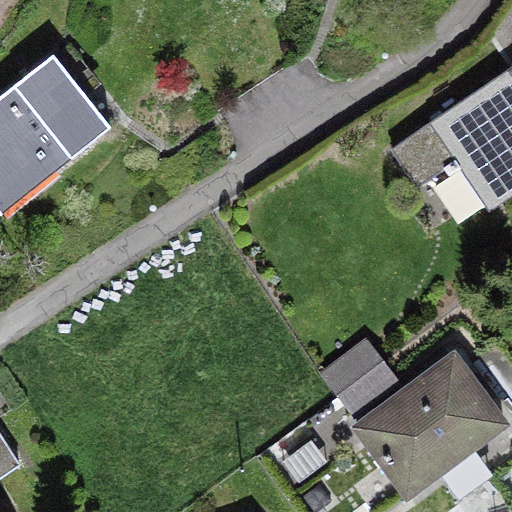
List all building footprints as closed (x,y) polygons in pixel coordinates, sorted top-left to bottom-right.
[(511,0),(510,0),(486,33),(510,68),(511,65),(511,0)] [(261,3),(181,54),(216,108),(296,58),(261,3)] [(79,57),(68,43),(0,96),(0,214),(0,215),(109,127),(63,69),(79,57)] [(511,65),(510,68),(391,148),(417,186),(444,168),(449,175),(459,168),(479,198),(511,175),(511,65)] [(469,356),(511,413),(511,360),(497,343),(469,356)] [(325,375),(339,393),(379,363),(365,344),(325,375)] [(407,492),(501,423),(453,358),(359,427),(407,492)] [(379,363),(339,393),(353,412),(393,382),(379,363)] [(0,476),(19,464),(0,434),(0,511),(5,511),(0,503),(0,476)]
